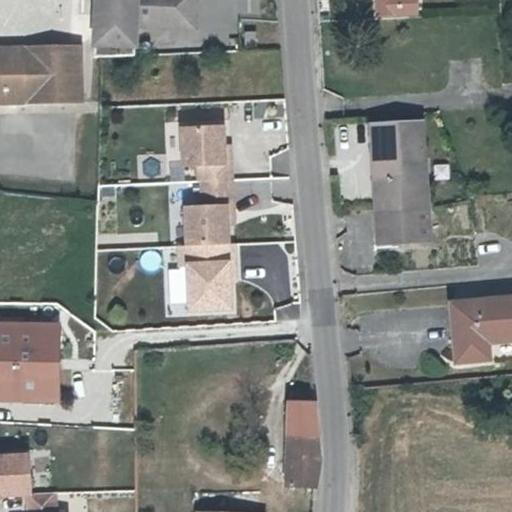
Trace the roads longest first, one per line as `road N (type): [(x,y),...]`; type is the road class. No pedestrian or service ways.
road 1 (tertiary): [(296,0),(324,331)]
road 2 (residential): [(324,331),(104,343)]
road 3 (tertiary): [(324,331),(327,511)]
